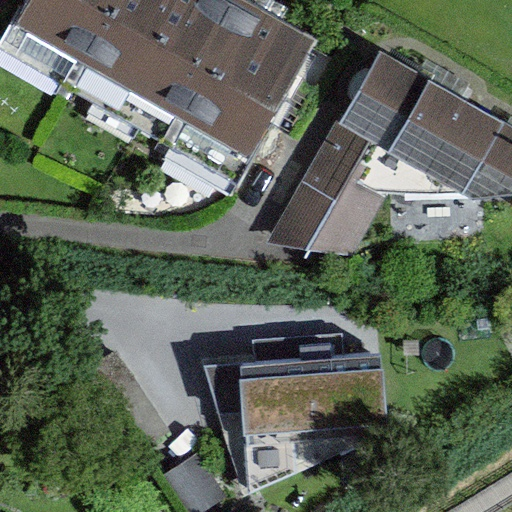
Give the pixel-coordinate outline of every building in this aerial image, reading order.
[(231,160),(300,39),(232,0),(38,0),(17,38),(231,160)] [(511,183),(511,131),(382,57),(279,237),(346,247),(379,189),(455,191),(511,183)] [(385,431),(381,351),(339,353),(338,337),(256,341),(257,359),(240,360),(240,363),(208,364),(222,411),(243,410),(245,440),(247,440),(250,488),(335,448),(334,434),(385,431)] [(119,354),(94,371),(144,445),(169,428),(119,354)] [(196,454),(166,473),(186,503),(216,484),(196,454)]
